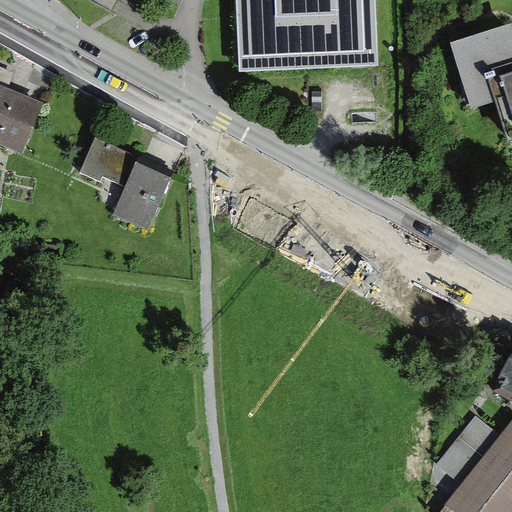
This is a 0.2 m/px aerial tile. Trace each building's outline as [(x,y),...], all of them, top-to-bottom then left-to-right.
[(374,0),(237,0),(240,73),(377,67),(374,0)] [(511,33),(511,31),(449,52),(467,109),(503,97),(511,123),(511,33)] [(50,111),(0,91),(0,150),(30,163),(50,111)] [(173,180),(97,146),(82,177),(103,187),(105,181),(129,192),(117,219),(149,234),(173,180)] [(511,407),(511,357),(508,355),(486,393),(511,407)] [(511,511),(511,422),(493,446),(472,429),(434,476),(457,495),(443,511),(511,511)]
